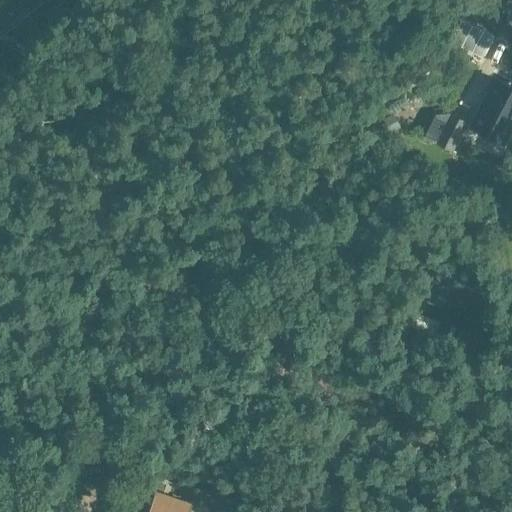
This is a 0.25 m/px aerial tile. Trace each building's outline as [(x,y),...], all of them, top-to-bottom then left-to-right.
[(511,88),(497,80),(472,126),(498,139),(511,112),(511,88)] [(436,114),(425,135),(436,141),(436,142),(452,150),(468,122),(451,114),(436,114)] [(426,264),(410,295),(441,311),(457,280),(426,264)] [(458,330),(447,326),(446,325),(410,312),(404,328),(440,341),(495,361),(500,346),(481,339),(458,330)] [(158,493),(151,511),(188,511),(191,505),(158,493)]
